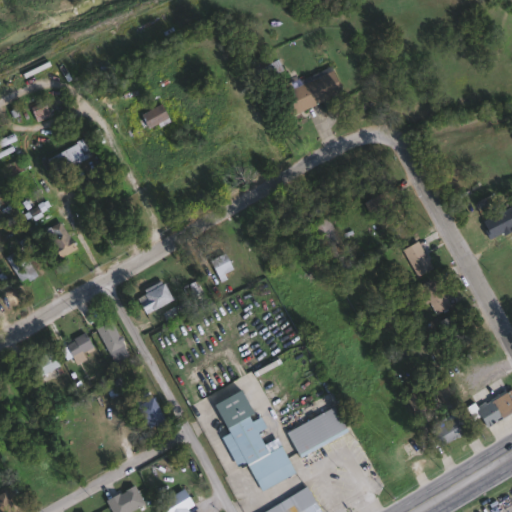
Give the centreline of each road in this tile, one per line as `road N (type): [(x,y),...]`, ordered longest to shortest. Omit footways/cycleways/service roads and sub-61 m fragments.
road 1 (residential): [(0,343),(336,145),(371,135),(394,136),(511,342)]
road 2 (residential): [(232,511),(100,283)]
road 3 (residential): [(42,511),(188,429)]
road 4 (primary): [(511,448),(406,511)]
